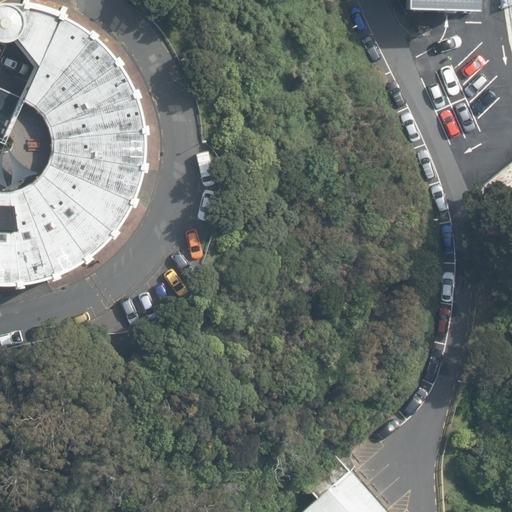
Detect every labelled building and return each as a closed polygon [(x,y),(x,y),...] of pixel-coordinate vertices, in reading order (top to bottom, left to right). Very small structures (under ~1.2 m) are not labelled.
[(479,10),(479,0),(407,0),(408,9),(475,10),(479,10)] [(63,15),(45,8),(27,4),(15,3),(4,3),(0,3),(0,41),(1,42),(6,43),(9,43),(12,42),(14,41),(34,67),(19,98),(19,99),(24,102),(33,107),(38,112),(43,120),(47,129),(49,139),(50,147),(49,157),(45,167),(40,175),(32,182),(22,188),(9,191),(0,191),(0,284),(10,285),(32,282),(48,278),(66,271),(80,263),(93,255),(102,247),(114,236),(126,218),(135,201),(141,183),(145,165),(146,146),(145,130),(142,110),(137,93),(128,75),(119,61),(106,45),(94,34),(78,23),(63,15)] [(0,143),(3,145),(24,102),(19,99),(19,98),(0,88),(0,143)] [(0,191),(9,191),(22,188),(32,182),(40,175),(45,167),(49,157),(50,147),(49,139),(47,129),(43,120),(38,112),(33,107),(24,102),(3,145),(0,143),(0,191)] [(389,511),(335,453),(302,481),(317,498),(300,511),(389,511)]
